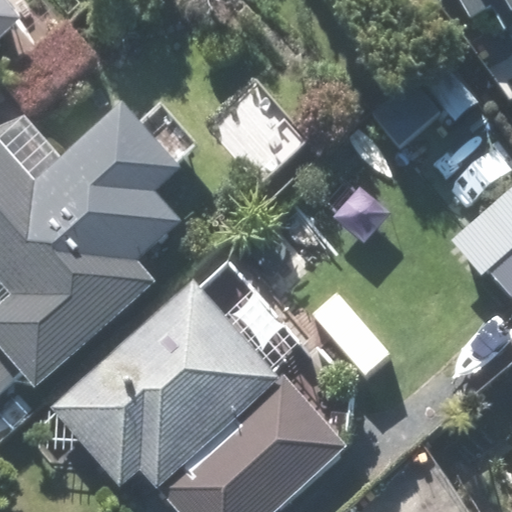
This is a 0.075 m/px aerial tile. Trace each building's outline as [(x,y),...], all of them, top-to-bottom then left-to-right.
[(0,0),(0,57),(44,19),(27,0),(0,0)] [(511,0),(491,0),(511,36),(511,0)] [(0,122),(0,322),(1,324),(0,324),(0,343),(4,349),(0,352),(0,407),(31,380),(52,403),(89,370),(181,288),(160,264),(208,222),(181,192),(202,173),(142,105),(84,156),(37,104),(9,129),(2,121),(0,122)] [(511,172),(450,222),(511,298),(511,172)] [(346,295),(306,330),(238,253),(61,408),(134,491),(154,473),(188,511),(298,511),(367,452),(368,401),(357,389),(397,354),(346,295)]
